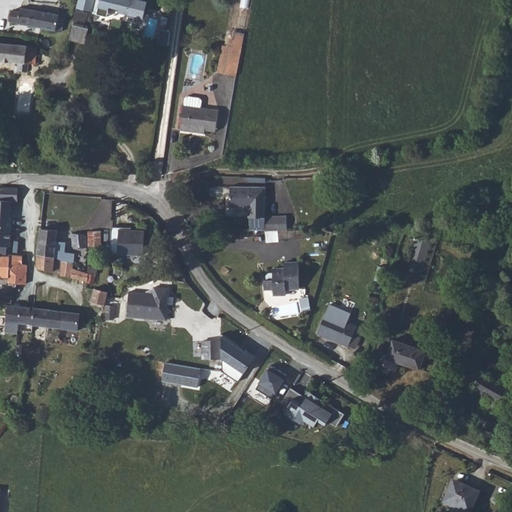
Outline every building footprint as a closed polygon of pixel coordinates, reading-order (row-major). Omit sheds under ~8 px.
[(142,2),(132,0),(78,0),(77,8),(97,13),(99,7),(109,10),(110,7),(119,9),(118,12),(128,14),(128,17),(138,19),(142,2)] [(12,10),(10,22),(18,23),(18,24),(56,30),(56,28),(61,29),(64,18),(59,17),(59,15),(20,8),(20,11),(12,10)] [(73,24),(69,40),(84,43),(89,28),(73,24)] [(231,31),(228,46),(223,45),(218,72),(226,74),(231,47),(242,49),(245,34),(231,31)] [(35,64),(37,47),(0,42),(0,60),(18,62),(17,71),(28,72),(29,64),(35,64)] [(226,74),(236,76),(242,49),(231,47),(226,74)] [(189,128),(205,130),(216,132),(218,110),(201,108),(202,101),(200,98),(188,96),(185,98),(181,130),(188,131),(189,128)] [(18,188),(0,187),(0,207),(8,208),(8,200),(17,201),(18,188)] [(231,199),(231,190),(213,189),(212,190),(211,191),(210,192),(210,194),(210,195),(211,197),(211,198),(213,198),(231,199)] [(266,191),(231,189),(231,190),(231,199),(230,208),(249,209),(249,219),(250,219),(250,231),(270,231),(274,231),(286,231),(285,220),(265,221),(266,191)] [(12,219),(0,218),(0,255),(6,256),(7,246),(10,246),(12,219)] [(110,253),(143,254),(144,231),(124,230),(124,227),(111,227),(110,253)] [(65,242),(56,241),(58,230),(41,228),(38,254),(53,257),(61,260),(73,263),(74,254),(64,252),(65,242)] [(101,231),(88,231),(89,248),(101,247),(101,231)] [(73,246),(87,248),(86,235),(72,233),(73,246)] [(430,239),(418,236),(406,279),(418,282),(430,239)] [(0,255),(0,276),(3,277),(3,274),(10,275),(9,285),(12,285),(12,286),(13,286),(13,287),(14,287),(15,287),(16,287),(16,286),(17,286),(17,284),(26,284),(26,265),(22,264),(23,256),(9,254),(9,256),(6,256),(0,255)] [(53,257),(38,254),(37,268),(53,271),(53,257)] [(53,257),(53,271),(61,272),(61,260),(53,257)] [(72,269),(73,263),(61,260),(61,272),(61,275),(72,277),(72,269)] [(299,289),(299,262),(285,262),(285,268),(273,268),(273,273),(271,273),(268,274),(266,275),(265,277),(265,279),(264,281),(264,283),(264,290),(273,289),(274,295),(286,295),(286,289),(299,289)] [(87,282),(94,284),(98,268),(89,266),(88,274),(87,280),(87,282)] [(384,283),(389,269),(379,266),(375,280),(384,283)] [(361,273),(344,268),(342,276),(359,281),(361,273)] [(72,269),(72,277),(87,280),(88,274),(72,269)] [(382,293),(384,285),(375,283),(373,291),(382,293)] [(94,287),(90,301),(105,305),(109,290),(94,287)] [(127,316),(166,319),(169,289),(155,287),(155,289),(152,289),(146,292),(146,294),(129,292),(127,316)] [(311,309),(309,303),(301,304),(303,311),(311,309)] [(18,323),(33,325),(35,308),(20,306),(18,323)] [(33,325),(61,328),(63,311),(35,308),(33,325)] [(63,311),(61,328),(78,331),(80,313),(63,311)] [(326,313),(317,333),(348,346),(353,334),(357,336),(360,328),(357,327),(357,326),(326,313)] [(419,369),(425,351),(393,340),(388,355),(384,354),(379,368),(396,373),(400,363),(419,369)] [(203,358),(221,358),(220,341),(203,341),(203,358)] [(511,389),(481,372),(483,368),(472,362),(462,378),(474,384),(472,388),(491,399),(488,405),(499,410),(502,405),(511,389)] [(304,396),(291,387),(282,402),(288,406),(287,408),(288,409),(305,420),(314,426),(316,423),(318,421),(324,424),(325,425),(327,422),(336,428),(345,414),(328,403),(324,408),(319,405),(323,400),(310,392),(307,397),(304,396)] [(305,420),(288,409),(286,413),(303,424),(305,420)] [(461,511),(471,511),(481,491),(465,484),(464,487),(454,482),(444,504),(461,511)]
